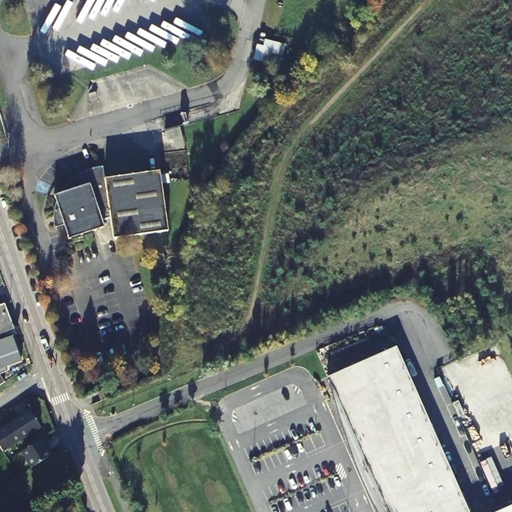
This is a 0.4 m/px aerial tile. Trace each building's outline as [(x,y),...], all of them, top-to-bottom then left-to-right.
[(45,34),(60,8),(56,6),(41,31),(45,34)] [(252,60),(280,67),(285,45),(258,38),(252,60)] [(165,131),(168,141),(173,140),(175,149),(185,146),(180,127),(165,131)] [(103,164),(91,167),(86,169),(90,181),(54,193),(64,224),(69,237),(105,226),(103,218),(106,217),(112,215),(114,236),(171,228),(167,201),(166,189),(162,168),(105,177),(103,164)] [(60,213),(53,214),(55,228),(63,227),(60,213)] [(13,329),(11,322),(5,304),(0,305),(0,340),(12,336),(16,335),(13,329)] [(6,368),(21,363),(12,336),(0,340),(0,385),(5,383),(0,375),(7,373),(6,368)] [(469,511),(396,347),(327,377),(386,511),(469,511)] [(223,366),(221,359),(208,364),(211,372),(223,366)] [(108,388),(98,392),(101,400),(111,396),(108,388)] [(41,427),(30,411),(11,423),(22,439),(41,427)] [(22,439),(11,423),(0,430),(0,447),(3,451),(22,439)] [(48,444),(44,437),(21,451),(31,467),(51,454),(46,445),(48,444)]
